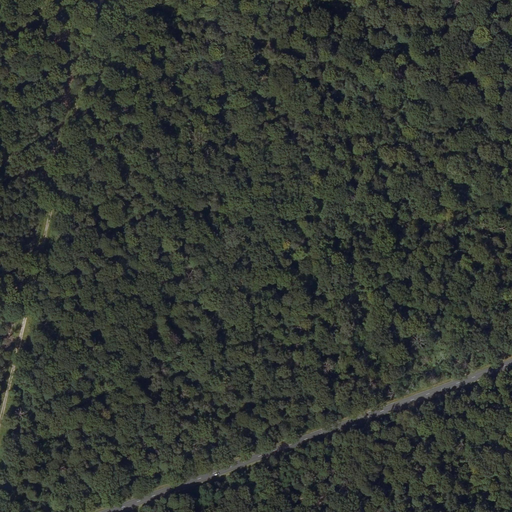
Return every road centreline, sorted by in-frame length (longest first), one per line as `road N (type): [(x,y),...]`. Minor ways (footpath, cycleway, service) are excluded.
road 1 (secondary): [(108,511),(511,362)]
road 2 (track): [(0,415),(103,0)]
road 3 (track): [(511,132),(128,0)]
